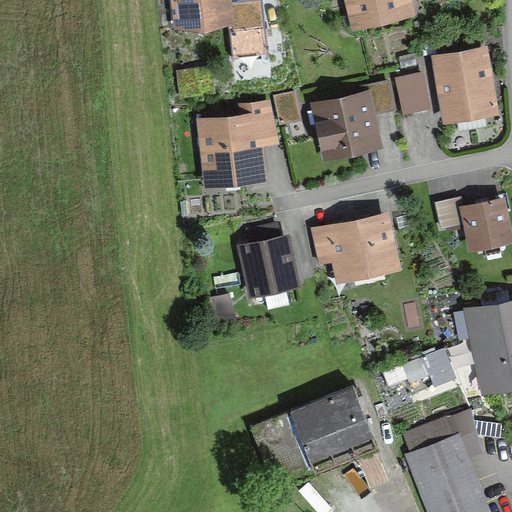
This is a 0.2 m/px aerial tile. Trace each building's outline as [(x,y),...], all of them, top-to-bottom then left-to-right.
[(176,0),(180,25),(205,27),(228,19),(225,0),(176,0)] [(411,7),(409,0),(356,0),(361,18),(411,7)] [(438,60),(448,114),(492,107),(483,52),(438,60)] [(397,79),(403,111),(429,105),(422,74),(397,79)] [(363,87),(365,96),(369,112),(393,106),(388,81),(363,87)] [(277,91),(278,122),(302,120),(300,90),(277,91)] [(375,139),(369,112),(365,96),(317,106),(327,149),(375,139)] [(210,176),(260,170),(257,140),(274,138),(267,104),(243,106),(245,118),(203,123),(210,176)] [(468,224),(462,199),(441,204),(446,229),(468,224)] [(468,224),(472,245),(510,237),(502,199),(464,208),(468,224)] [(379,270),(377,263),(393,260),(384,218),(315,233),(321,261),(338,257),(341,271),(357,268),(358,275),(379,270)] [(244,247),(253,291),(295,281),(285,237),(244,247)] [(228,297),(209,302),(216,328),(235,323),(228,297)] [(479,348),(487,386),(511,380),(511,301),(465,311),(474,349),(479,348)] [(422,354),(428,370),(456,361),(451,346),(422,354)] [(370,486),(389,478),(353,384),(250,425),(274,485),(352,455),(360,474),(364,472),(370,486)] [(413,453),(435,511),(484,511),(454,437),(413,453)]
